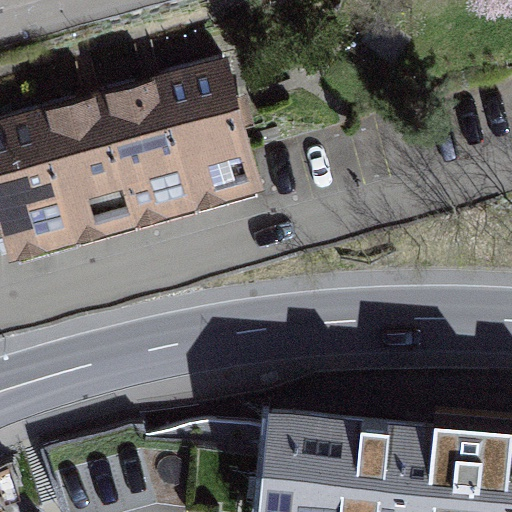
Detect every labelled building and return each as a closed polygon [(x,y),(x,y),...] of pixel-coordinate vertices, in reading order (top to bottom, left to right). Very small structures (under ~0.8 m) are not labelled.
[(245,46),(180,62),(214,197),(279,181),(245,46)] [(180,62),(114,78),(148,214),(214,197),(180,62)] [(114,78),(49,95),(82,230),(148,214),(114,78)] [(49,95),(0,106),(0,177),(17,246),(82,230),(49,95)] [(511,511),(511,412),(263,392),(253,511),(511,511)]
